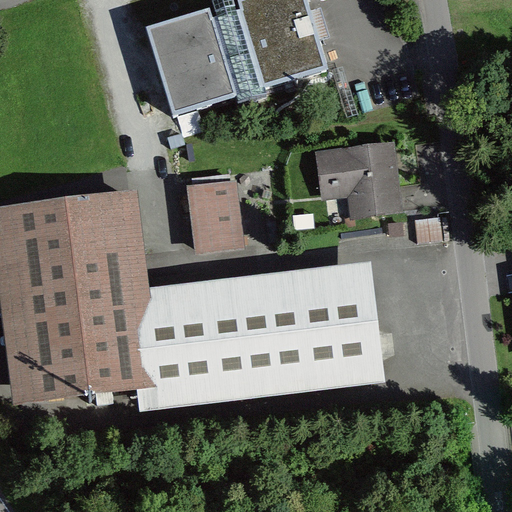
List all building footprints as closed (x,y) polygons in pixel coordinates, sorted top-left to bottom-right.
[(321,0),(256,0),(145,32),(171,123),(343,74),(321,0)] [(403,142),(319,153),(326,201),(352,198),(356,223),(413,216),(403,142)] [(242,181),(191,186),(199,256),(254,250),(242,181)] [(150,194),(0,210),(0,220),(22,410),(380,369),(369,274),(162,298),(150,194)] [(441,217),(413,223),(416,248),(446,243),(441,217)]
